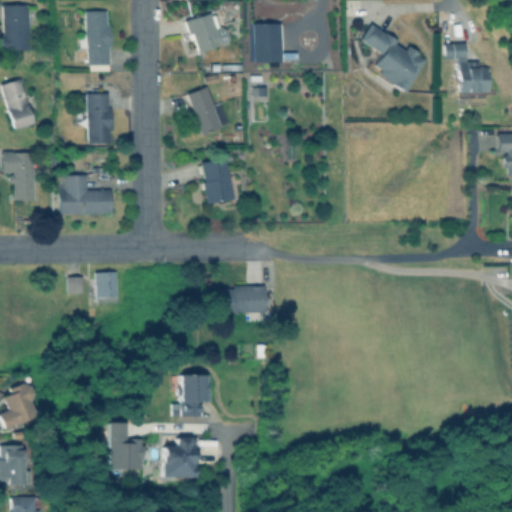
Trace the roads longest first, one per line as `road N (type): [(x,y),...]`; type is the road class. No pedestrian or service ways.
road 1 (residential): [(0,249),(256,246)]
road 2 (residential): [(143,0),(145,248)]
